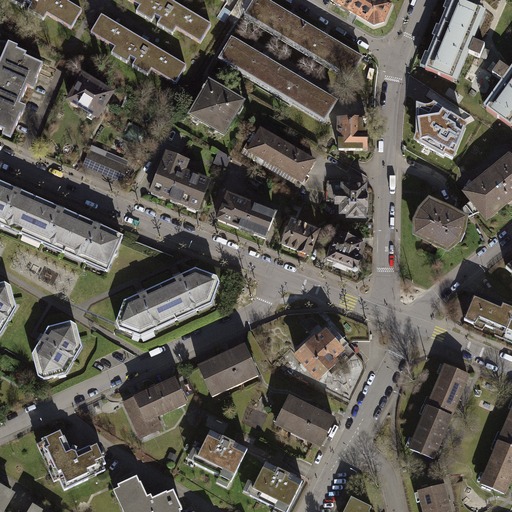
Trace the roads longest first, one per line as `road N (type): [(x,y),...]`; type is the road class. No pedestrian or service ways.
road 1 (residential): [(0,431),(245,317),(276,273)]
road 2 (residential): [(0,157),(276,273)]
road 3 (residential): [(375,313),(386,108),(399,55)]
road 4 (residential): [(511,233),(406,324)]
road 5 (residential): [(406,324),(349,447)]
